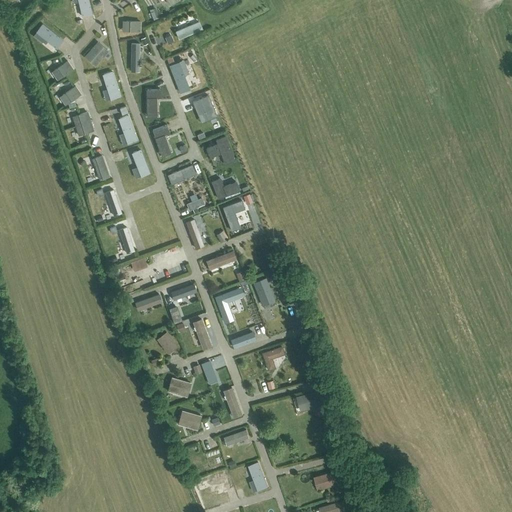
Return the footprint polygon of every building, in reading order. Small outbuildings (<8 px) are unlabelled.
[(92,13),(88,0),(77,0),(78,1),(82,15),(92,13)] [(122,20),(122,31),(132,31),(140,31),(141,22),(141,21),(122,20)] [(202,28),(198,20),(174,30),(178,39),(202,28)] [(42,21),(35,30),(56,47),(63,39),(42,21)] [(96,40),(83,56),(94,66),(108,50),(96,40)] [(139,42),(130,42),(130,71),(139,71),(139,42)] [(51,71),(57,80),(66,74),(74,68),(68,60),(51,71)] [(179,61),(169,64),(180,91),(189,87),(184,74),(179,61)] [(112,70),(102,74),(106,88),(110,99),(120,95),(112,70)] [(64,105),(65,105),(82,94),(75,85),(59,96),(64,105)] [(146,97),(146,109),(156,109),(156,97),(161,97),(160,88),(146,89),(146,97)] [(208,94),(193,100),(196,109),(203,106),(208,118),(217,114),(208,94)] [(78,136),(94,130),(87,110),(72,116),(78,136)] [(127,113),(116,117),(121,132),(118,134),(121,144),(137,138),(127,113)] [(166,124),(150,130),(156,147),(165,144),(161,134),(168,131),(166,124)] [(234,160),(225,136),(216,140),(217,144),(206,148),(209,158),(221,154),(225,164),(234,160)] [(137,166),(131,169),(135,178),(149,172),(140,148),(131,152),(137,166)] [(100,180),(109,176),(102,155),(92,158),(100,180)] [(192,164),(168,174),(172,184),(196,174),(192,164)] [(239,190),(235,181),(223,186),(220,178),(210,182),(217,199),(239,190)] [(105,192),(113,215),(122,212),(113,188),(105,192)] [(241,199),(222,206),(231,231),(240,227),(234,212),(244,208),(241,199)] [(195,249),(203,245),(193,218),(184,221),(195,249)] [(118,229),(126,253),(135,250),(126,226),(118,229)] [(226,238),(222,230),(216,234),(220,242),(226,238)] [(276,261),(269,246),(257,250),(262,261),(260,262),(262,267),(276,261)] [(234,259),(231,251),(205,261),(208,269),(234,259)] [(127,263),(131,276),(134,275),(132,267),(151,262),(149,252),(133,256),(134,261),(127,263)] [(256,271),(253,264),(247,267),(250,273),(256,271)] [(235,273),(239,281),(245,278),(242,270),(235,273)] [(276,273),(279,280),(285,277),(282,271),(276,273)] [(262,306),(275,301),(265,277),(252,282),(262,306)] [(250,279),(243,283),(246,289),(253,285),(250,279)] [(194,283),(170,291),(173,300),(196,291),(194,283)] [(243,294),(240,286),(214,295),(224,322),(232,319),(226,300),(243,294)] [(124,303),(132,301),(130,295),(123,297),(124,303)] [(160,302),(157,295),(134,303),(137,311),(160,302)] [(202,348),(211,345),(201,318),(193,321),(202,348)] [(155,339),(167,354),(177,346),(165,331),(155,339)] [(255,340),(252,331),(230,339),(234,348),(255,340)] [(272,358),(284,354),(281,346),(262,353),(268,370),(275,367),(272,358)] [(192,366),(195,374),(201,371),(199,364),(192,366)] [(171,376),(167,391),(186,396),(190,382),(171,376)] [(222,390),(232,417),(242,414),(231,387),(222,390)] [(318,405),(315,392),(296,397),(299,410),(318,405)] [(326,406),(318,408),(320,415),(328,413),(326,406)] [(177,424),(197,430),(201,415),(181,410),(177,424)] [(223,437),(226,445),(249,437),(246,429),(223,437)] [(258,461),(248,465),(254,479),(257,489),(267,485),(258,461)] [(313,476),(317,490),(341,483),(337,470),(313,476)] [(207,480),(212,493),(230,487),(225,473),(207,480)] [(347,483),(339,485),(341,493),(349,491),(347,483)] [(319,507),(320,511),(337,511),(352,507),(349,498),(319,507)]
